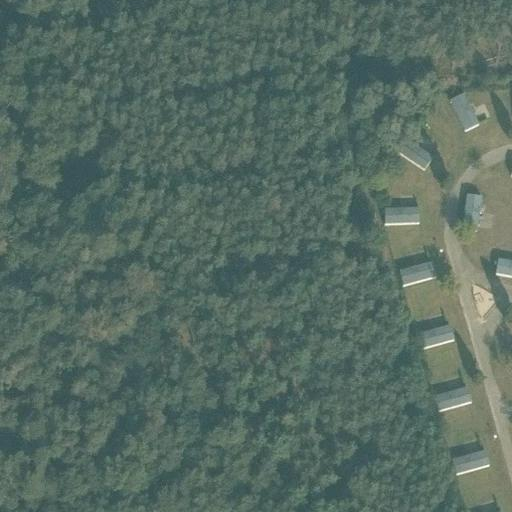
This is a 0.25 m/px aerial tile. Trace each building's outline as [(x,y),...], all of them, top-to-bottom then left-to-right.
[(460,132),(475,127),(464,94),(449,99),(460,132)] [(406,142),(398,155),(423,170),(431,157),(406,142)] [(417,208),(383,209),(384,225),(418,224),(417,208)] [(511,278),(511,262),(494,259),(491,275),(511,278)] [(431,263),(397,271),(401,287),(435,278),(431,263)] [(419,350),(452,341),(447,325),(414,335),(419,350)] [(465,387),(431,397),(436,413),(470,403),(465,387)] [(453,474),(487,468),(484,452),(450,459),(453,474)]
